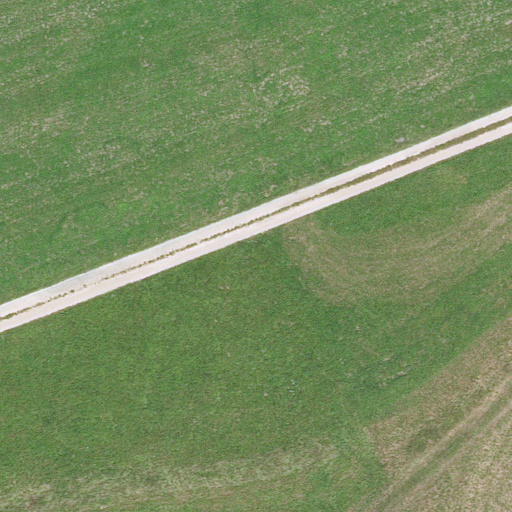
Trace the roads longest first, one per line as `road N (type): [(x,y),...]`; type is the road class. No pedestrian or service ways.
road 1 (track): [(511,115),(0,292)]
road 2 (track): [(396,511),(511,386)]
